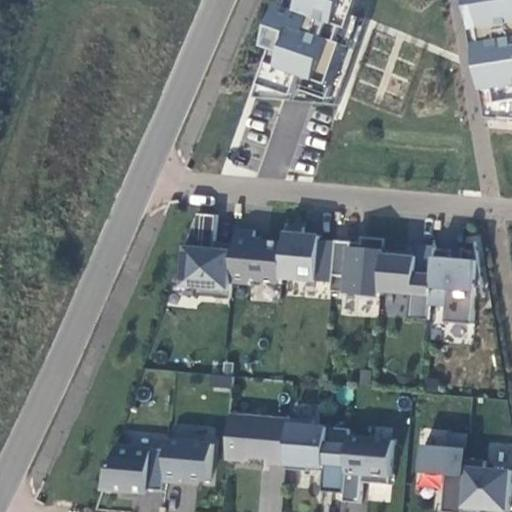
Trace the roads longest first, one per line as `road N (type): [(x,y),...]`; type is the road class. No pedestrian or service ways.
road 1 (residential): [(144,182),(511,211)]
road 2 (residential): [(144,182),(0,509)]
road 3 (residential): [(224,0),(144,182)]
